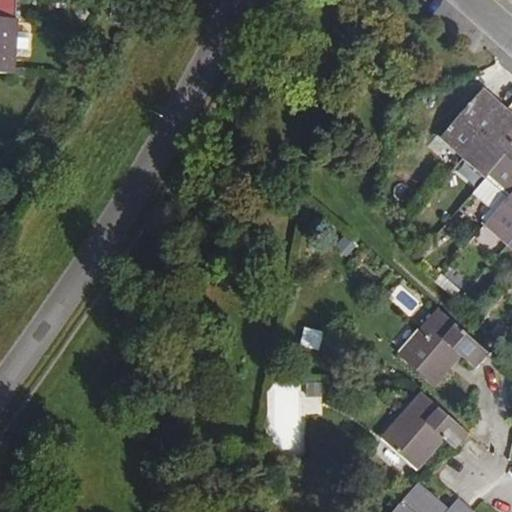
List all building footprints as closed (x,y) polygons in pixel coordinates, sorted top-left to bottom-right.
[(0,0),(0,73),(12,75),(13,54),(15,21),(12,21),(13,0),(0,0)] [(29,32),(14,32),(13,54),(28,54),(29,32)] [(488,225),(509,244),(511,246),(511,114),(486,92),(444,138),(489,178),(477,192),(496,208),(487,219),(491,222),(488,225)] [(351,244),(339,233),(330,243),(342,255),(351,244)] [(494,353),(443,308),(403,354),(440,386),(466,357),(480,370),(494,353)] [(506,333),(499,327),(494,333),(501,339),(506,333)] [(310,376),(309,391),(325,391),(325,377),(310,376)] [(469,433),(422,391),(382,436),(419,468),(443,439),(455,448),(469,433)] [(476,511),(457,494),(448,506),(420,481),(391,511),(476,511)]
